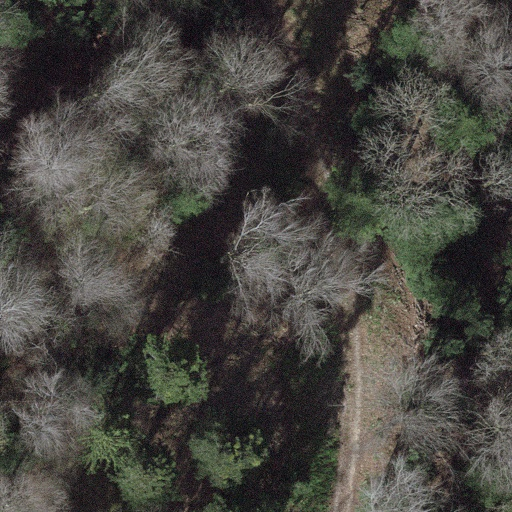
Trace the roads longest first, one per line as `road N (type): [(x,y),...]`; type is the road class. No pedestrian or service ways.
road 1 (track): [(264,0),(365,430),(348,511)]
road 2 (track): [(511,120),(495,40),(470,0)]
